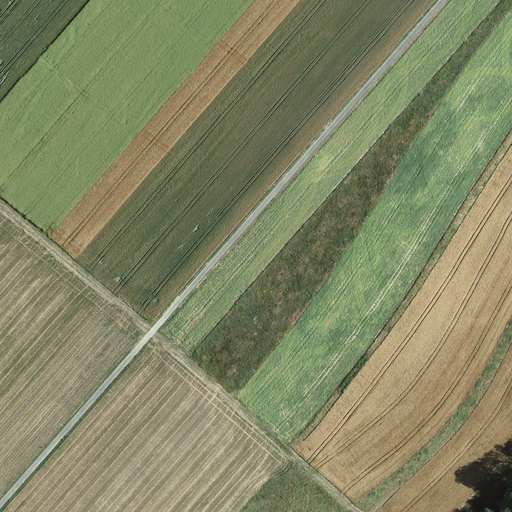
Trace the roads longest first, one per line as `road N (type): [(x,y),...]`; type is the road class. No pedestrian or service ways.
road 1 (track): [(442,0),(0,504)]
road 2 (track): [(0,202),(357,511)]
